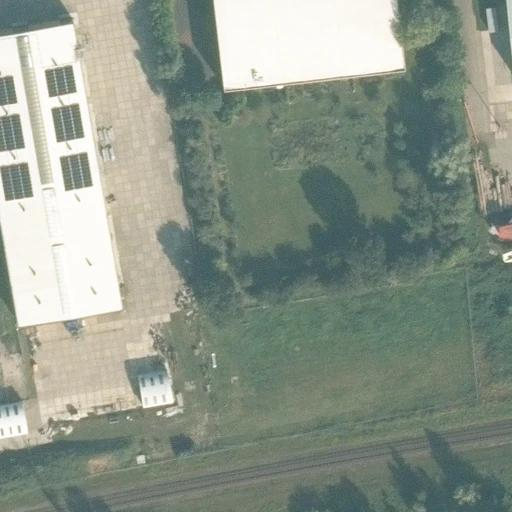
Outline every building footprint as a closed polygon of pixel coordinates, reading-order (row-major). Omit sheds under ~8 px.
[(394,0),(211,0),(222,87),(402,66),(394,0)] [(484,9),(485,32),(497,32),(496,8),(484,9)] [(71,19),(0,31),(0,230),(16,321),(120,303),(72,20),(71,19)] [(501,235),(511,235),(511,219),(501,219),(501,235)] [(0,437),(27,433),(21,401),(0,404),(0,437)]
